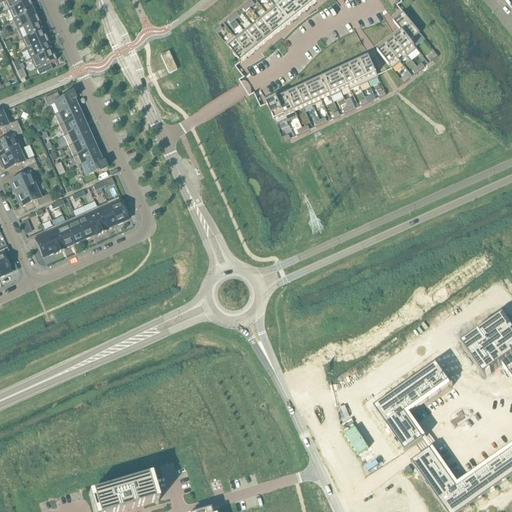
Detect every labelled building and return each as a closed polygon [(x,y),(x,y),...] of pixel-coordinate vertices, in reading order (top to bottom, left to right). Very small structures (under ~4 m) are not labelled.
[(6,0),(5,1),(10,10),(29,2),(28,0),(6,0)] [(275,7),(289,25),(298,18),(283,0),(283,1),(275,7)] [(282,0),(283,1),(283,0),(298,18),(305,12),(295,0),(282,0)] [(295,0),(305,12),(312,6),(307,0),(295,0)] [(10,10),(14,20),(33,12),(30,7),(32,7),(29,2),(10,10)] [(275,7),(266,14),(281,32),(289,25),(275,7)] [(14,20),(18,30),(38,21),(36,16),(35,17),(33,12),(14,20)] [(266,14),(258,20),(260,22),(260,21),(273,38),(281,32),(266,14)] [(400,17),(394,23),(399,30),(402,33),(403,32),(415,47),(424,40),(404,14),(400,17)] [(18,30),(23,40),(41,32),(39,27),(40,26),(38,21),(18,30)] [(253,27),(266,44),(273,38),(260,21),(260,22),(253,27)] [(252,26),(244,32),(258,50),(266,44),(253,27),(252,26)] [(23,40),(27,50),(47,41),(45,36),(44,36),(41,32),(23,40)] [(236,38),(235,39),(250,57),(258,50),(244,32),(236,38)] [(402,33),(394,39),(407,55),(406,55),(408,57),(417,50),(415,47),(403,32),(402,33)] [(235,37),(225,44),(229,49),(241,63),(241,64),(250,57),(235,39),(236,38),(235,37)] [(394,39),(386,45),(399,61),(400,61),(406,55),(407,55),(394,39)] [(27,50),(32,60),(50,51),(48,46),(49,46),(47,41),(27,50)] [(386,45),(378,52),(385,61),(390,67),(392,70),(393,70),(401,63),(400,61),(399,61),(386,45)] [(50,51),(32,60),(36,70),(39,76),(52,70),(50,64),(56,62),(54,56),(52,56),(50,51)] [(169,74),(177,71),(169,52),(161,56),(169,74)] [(435,54),(428,59),(431,62),(437,57),(435,54)] [(369,58),(359,63),(368,83),(379,79),(369,58)] [(359,63),(350,67),(360,87),(368,83),(359,63)] [(350,67),(341,71),(349,88),(351,92),(360,87),(350,67)] [(341,71),(333,75),(341,92),(349,88),(341,71)] [(405,77),(401,81),(404,84),(412,78),(408,73),(404,76),(405,77)] [(333,75),(323,79),(331,96),(330,97),(331,98),(342,93),(341,92),(333,75)] [(323,79),(313,84),(321,101),(330,97),(331,96),(323,79)] [(313,84),(304,88),(312,105),(313,107),(322,103),(321,101),(313,84)] [(304,88),(296,92),(304,109),(312,105),(304,88)] [(296,92),(287,96),(295,113),(296,112),(304,109),(296,92)] [(59,114),(76,106),(74,101),(76,100),(72,93),(65,96),(66,98),(61,100),(57,93),(44,99),(48,107),(54,104),(59,114)] [(374,95),(365,99),(366,100),(367,104),(368,105),(376,101),(374,95)] [(287,96),(277,100),(287,121),(298,116),(296,112),(295,113),(287,96)] [(277,100),(267,105),(276,126),(279,131),(289,126),(287,121),(277,100)] [(59,126),(83,116),(80,110),(78,110),(76,106),(59,114),(54,116),(59,126)] [(0,129),(4,128),(7,134),(20,128),(17,122),(12,124),(6,112),(2,113),(0,114),(0,129)] [(64,137),(86,127),(84,123),(85,122),(83,116),(59,126),(64,137)] [(64,137),(69,149),(91,139),(90,136),(91,135),(89,131),(88,131),(86,127),(64,137)] [(0,158),(23,148),(17,136),(23,134),(20,128),(7,134),(9,139),(0,143),(0,158)] [(73,158),(97,147),(94,141),(92,142),(91,139),(69,149),(73,158)] [(78,168),(100,159),(98,154),(99,153),(97,147),(73,158),(78,168)] [(0,160),(0,164),(2,169),(4,169),(5,172),(21,165),(23,170),(36,164),(33,158),(28,160),(23,148),(0,158),(0,160)] [(44,161),(49,171),(53,169),(48,159),(44,161)] [(82,178),(80,179),(84,187),(97,181),(94,174),(99,171),(100,173),(107,170),(104,163),(102,163),(100,159),(78,168),(82,178)] [(11,186),(10,186),(13,194),(15,194),(16,195),(35,187),(39,185),(34,173),(39,170),(36,164),(23,170),(26,176),(10,183),(11,186)] [(16,197),(15,198),(19,206),(20,205),(21,208),(37,201),(39,207),(53,201),(50,195),(45,197),(40,199),(35,187),(16,195),(16,197)] [(127,209),(123,201),(120,203),(118,199),(107,203),(117,226),(128,221),(123,211),(127,209)] [(107,231),(117,226),(107,203),(97,208),(107,231)] [(96,235),(97,237),(107,232),(107,231),(97,208),(86,213),(96,235)] [(86,213),(75,218),(86,240),(96,235),(86,213)] [(75,245),(85,240),(75,218),(65,222),(75,245)] [(31,233),(26,222),(20,225),(25,236),(31,233)] [(65,222),(55,227),(65,249),(75,245),(65,222)] [(65,251),(64,250),(65,249),(55,227),(44,232),(54,254),(55,255),(65,251)] [(54,254),(44,232),(27,239),(32,251),(38,248),(43,259),(54,254)] [(7,248),(0,251),(0,278),(11,274),(6,263),(12,260),(7,248)] [(511,332),(502,319),(461,348),(483,380),(501,367),(511,380),(511,378),(511,332)] [(412,383),(374,409),(388,429),(390,428),(393,432),(391,434),(397,441),(398,440),(401,445),(400,446),(405,454),(423,441),(405,415),(450,384),(437,365),(429,371),(430,373),(426,376),(425,374),(417,379),(418,381),(413,384),(412,383)] [(430,450),(412,463),(446,511),(462,511),(465,510),(464,509),(469,506),(470,507),(478,502),(476,500),(481,497),(482,499),(490,493),(489,491),(493,488),(494,490),(502,484),(501,483),(505,480),(507,481),(511,477),(511,450),(457,489),(430,450)] [(147,478),(92,495),(97,511),(126,511),(155,503),(147,478)]
